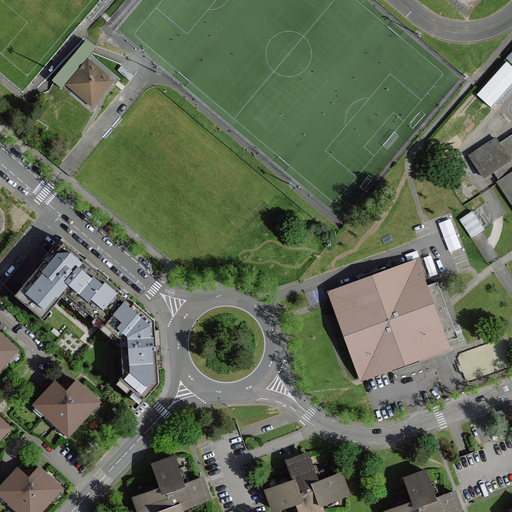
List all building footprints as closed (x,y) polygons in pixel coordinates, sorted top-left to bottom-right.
[(66,84),(92,107),(115,80),(88,58),(96,49),(86,40),(52,81),(62,89),(66,84)] [(511,65),(507,62),(477,95),(492,108),(511,85),(511,65)] [(511,134),(500,143),(496,137),(468,155),(485,179),(494,173),(499,181),(497,182),(498,184),(511,204),(511,134)] [(62,240),(15,294),(44,318),(63,296),(120,344),(122,375),(119,379),(147,402),(162,385),(156,320),(62,240)] [(360,282),(387,272),(385,267),(358,277),(360,282)] [(0,368),(17,350),(0,333),(0,368)] [(468,351),(462,353),(465,368),(472,366),(468,351)] [(72,386),(66,391),(60,386),(55,381),(35,404),(68,434),(98,401),(76,381),(72,386)] [(0,417),(0,437),(10,427),(0,417)] [(288,462),(290,470),(290,474),(292,474),(294,479),(287,481),(287,483),(267,490),(273,510),(282,507),(285,508),(285,506),(295,502),(298,509),(300,509),(300,511),(324,511),(322,510),(321,505),(327,503),(327,502),(347,494),(341,474),(331,477),(328,476),(328,478),(318,481),(316,475),(315,475),(307,455),(288,462)] [(153,465),(157,473),(156,477),(158,477),(161,486),(154,489),(155,490),(135,497),(139,511),(157,511),(158,511),(157,511),(182,511),(182,510),(188,508),(188,506),(209,499),(202,479),(194,482),(190,481),(189,483),(184,485),(182,478),(181,478),(173,457),(153,465)] [(0,487),(0,493),(20,511),(38,511),(61,488),(38,467),(34,472),(29,478),(22,472),(17,468),(0,487)] [(406,479),(409,486),(408,490),(410,491),(413,500),(407,502),(407,504),(386,511),(460,511),(454,493),(446,496),(442,495),(441,497),(437,499),(434,492),(433,492),(425,471),(406,479)]
